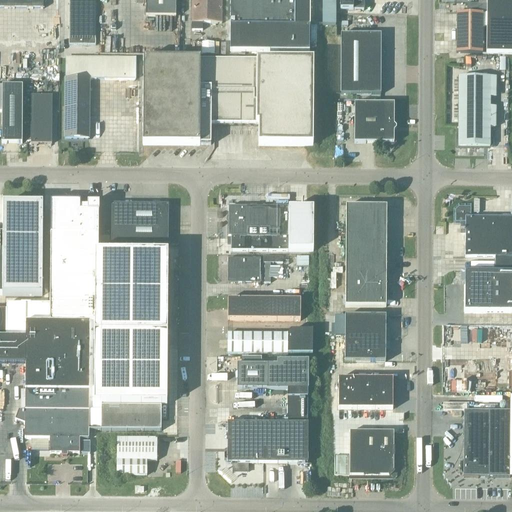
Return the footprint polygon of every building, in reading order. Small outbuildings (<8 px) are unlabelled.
[(0,0),(0,9),(43,9),(43,0),(0,0)] [(68,0),(69,46),(95,46),(95,0),(68,0)] [(105,0),(107,51),(122,50),(120,0),(105,0)] [(145,0),(145,17),(175,17),(175,0),(145,0)] [(221,0),(191,0),(191,24),(192,24),(191,31),(202,31),(202,24),(221,24),(221,0)] [(230,0),(230,52),(309,52),(309,26),(309,0),(230,0)] [(364,11),(364,0),(339,0),(339,11),(364,11)] [(511,0),(486,0),(486,54),(511,54),(511,0)] [(456,13),(456,54),(482,54),(482,14),(456,13)] [(340,95),(380,95),(381,35),(340,35),(340,95)] [(0,45),(0,65),(55,66),(55,46),(0,45)] [(135,59),(65,59),(65,140),(88,140),(89,80),(135,80),(135,59)] [(313,61),(179,60),(143,59),(142,145),(199,146),(210,146),(210,125),(242,125),(258,125),(258,146),(312,147),(313,61)] [(458,88),(458,126),(458,148),(489,148),(490,88),(490,78),(458,78),(458,88)] [(22,86),(3,86),(0,86),(0,112),(2,112),(1,144),(22,145),(22,86)] [(30,145),(51,145),(52,113),(52,97),(31,97),(31,113),(30,145)] [(394,142),(394,105),(354,104),(354,144),(391,144),(394,142)] [(0,362),(23,363),(23,412),(16,412),(14,422),(24,425),(24,439),(49,440),(49,455),(61,455),(61,457),(62,458),(66,458),(67,457),(67,455),(79,455),(79,440),(88,440),(88,431),(89,407),(161,408),(161,406),(166,406),(167,254),(98,254),(98,205),(50,205),(50,236),(50,305),(1,304),(1,310),(0,310),(0,362)] [(0,296),(42,297),(42,205),(2,205),(2,236),(0,235),(0,296)] [(168,246),(168,222),(168,205),(111,205),(111,246),(168,246)] [(346,207),(345,227),(386,227),(386,207),(346,207)] [(288,208),(228,208),(228,238),(230,238),(230,252),(313,252),(313,210),(288,210),(288,208)] [(464,274),(464,313),(511,313),(511,218),(470,218),(470,208),(458,208),(455,211),(455,223),(465,223),(465,258),(495,259),(495,274),(464,274)] [(345,227),(345,247),(386,247),(386,227),(345,227)] [(345,247),(345,267),(386,267),(386,247),(345,247)] [(228,284),(260,284),(260,260),(228,260),(228,284)] [(386,267),(345,267),(345,287),(386,287),(386,267)] [(386,287),(345,287),(345,307),(386,308),(386,287)] [(227,300),(227,321),(300,322),(300,301),(227,300)] [(344,317),(344,337),(385,338),(385,317),(344,317)] [(312,355),(312,332),(291,331),(287,335),(227,334),(227,354),(312,355)] [(385,338),(344,337),(344,362),(385,363),(385,338)] [(287,424),(308,424),(308,362),(276,362),(276,366),(267,366),(237,366),(237,390),(266,390),(266,391),(288,391),(287,424)] [(393,379),(338,379),(338,410),(393,410),(393,379)] [(88,431),(161,431),(161,408),(89,407),(88,431)] [(463,478),(509,478),(510,412),(463,412),(463,478)] [(247,465),(307,465),(308,424),(287,424),(227,424),(227,465),(231,465),(247,465)] [(393,472),(393,469),(393,433),(349,433),(349,457),(334,457),(334,477),(359,477),(361,477),(388,477),(393,472)] [(156,461),(157,439),(116,439),(116,476),(146,476),(147,461),(156,461)] [(247,465),(231,465),(231,472),(247,473),(247,465)]
